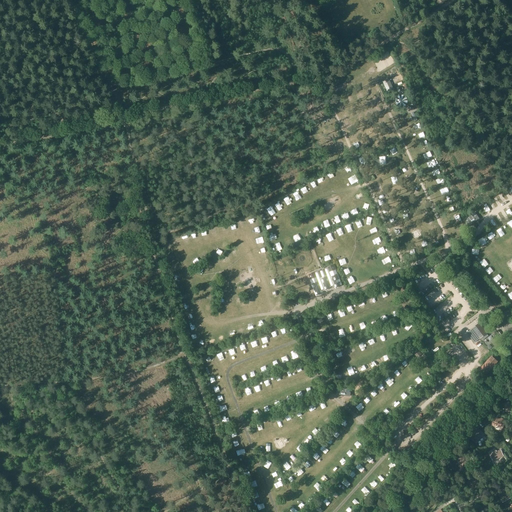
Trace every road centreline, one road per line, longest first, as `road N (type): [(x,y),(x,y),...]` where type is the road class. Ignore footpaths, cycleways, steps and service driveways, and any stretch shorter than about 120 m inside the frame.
road 1 (unknown): [(493,321),(456,269),(428,259),(296,311),(332,395),(391,448),(407,432)]
road 2 (track): [(50,0),(20,179),(53,282),(62,376)]
road 3 (track): [(0,124),(96,88),(212,61),(187,0)]
road 4 (track): [(125,118),(183,353)]
road 5 (unknown): [(274,511),(226,374),(233,363),(305,333)]
road 6 (track): [(511,382),(370,511)]
road 7 (track): [(183,353),(248,511)]
road 8 (track): [(125,118),(287,83)]
road 9 (track): [(134,511),(65,376)]
road 10 (track): [(125,118),(0,144)]
road 11 (track): [(436,459),(459,507),(511,455)]
road 12 (track): [(104,0),(109,83),(125,118)]
road 13 (track): [(65,376),(183,353)]
